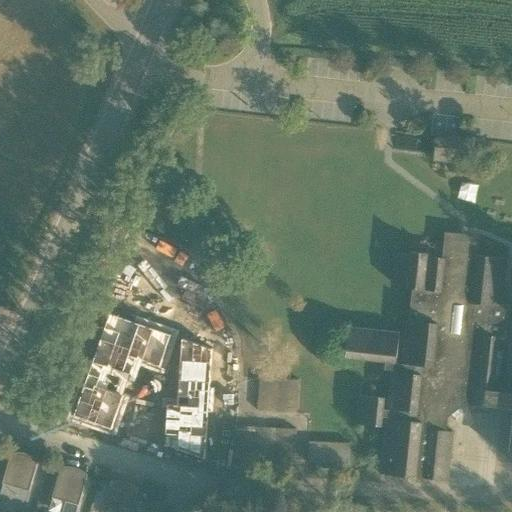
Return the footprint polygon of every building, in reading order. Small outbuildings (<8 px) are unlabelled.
[(173,121),(159,115),(151,131),(165,137),(173,121)] [(464,151),(434,148),(432,162),(462,165),(464,151)] [(464,405),(511,408),(511,393),(493,392),(494,378),(500,378),(503,352),(498,351),(499,339),(505,339),(509,306),(502,305),(504,285),(507,259),(477,256),(479,237),(459,235),(444,233),(441,259),(428,257),(429,255),(410,253),(410,255),(394,254),(391,285),(410,287),(405,334),(348,328),(344,359),(384,363),(383,374),(391,375),(388,398),(357,395),(354,424),(384,428),(379,474),(445,481),(450,431),(445,430),(446,419),(464,405)] [(300,381),(257,379),(256,411),(298,413),(300,381)] [(294,431),(233,428),(232,459),(293,462),(294,431)] [(348,445),(309,443),(308,463),(347,465),(348,445)] [(10,455),(2,484),(28,492),(37,462),(25,459),(24,456),(22,458),(10,455)] [(60,469),(51,498),(77,506),(86,477),(74,473),(74,470),(72,472),(60,469)] [(110,483),(102,511),(130,511),(137,491),(125,487),(125,484),(124,484),(122,487),(110,483)]
